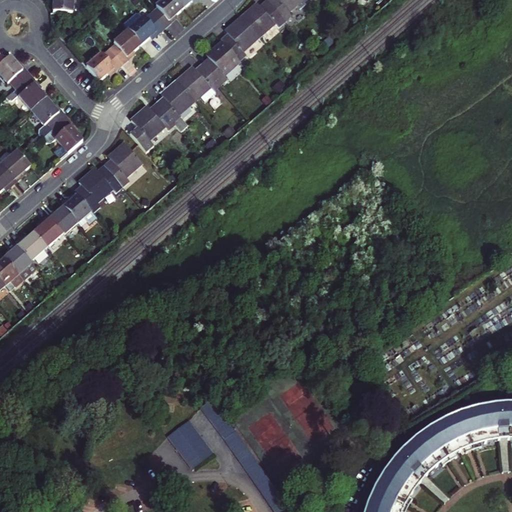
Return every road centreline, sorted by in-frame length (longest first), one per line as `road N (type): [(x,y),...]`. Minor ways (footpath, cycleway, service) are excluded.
road 1 (unknown): [(363,511),(392,461),(430,426),(511,402)]
road 2 (residential): [(262,511),(245,486),(222,476),(160,485),(107,511)]
road 3 (residential): [(108,115),(234,0)]
road 4 (residential): [(0,230),(92,149),(108,115)]
